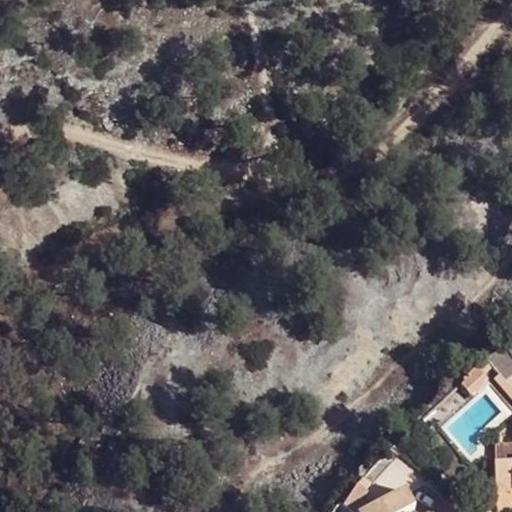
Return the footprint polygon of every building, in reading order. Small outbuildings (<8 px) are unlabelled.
[(511,382),(492,360),(486,365),(499,379),(511,392),(511,382)] [(511,392),(499,379),(494,384),(511,403),(511,392)] [(511,465),(494,467),(494,495),(511,494),(511,465)] [(359,489),(344,509),(347,511),(355,511),(368,496),(359,489)] [(410,511),(413,511),(404,494),(371,511),(410,511)]
